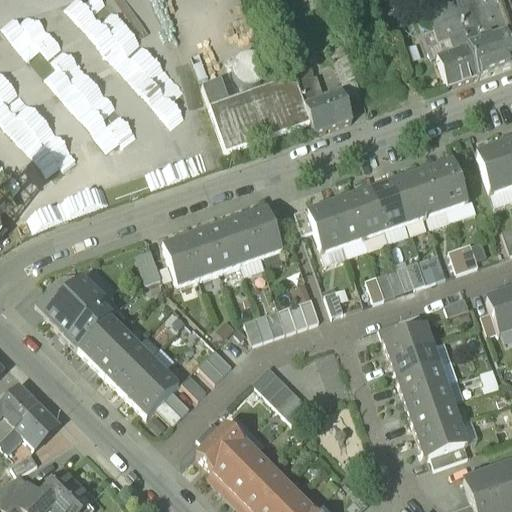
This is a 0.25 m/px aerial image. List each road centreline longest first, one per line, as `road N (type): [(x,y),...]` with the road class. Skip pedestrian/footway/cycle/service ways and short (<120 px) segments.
road 1 (residential): [(0,281),(39,255),(511,88)]
road 2 (residential): [(337,333),(257,361),(147,478)]
road 3 (residential): [(147,478),(0,334)]
road 4 (residential): [(385,511),(407,490),(386,469),(337,333)]
road 5 (residential): [(511,272),(337,333)]
